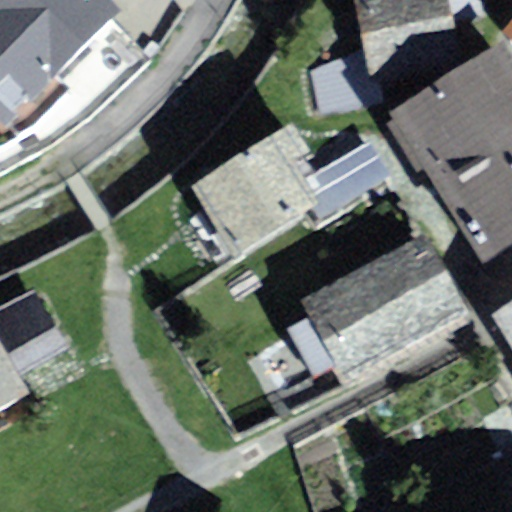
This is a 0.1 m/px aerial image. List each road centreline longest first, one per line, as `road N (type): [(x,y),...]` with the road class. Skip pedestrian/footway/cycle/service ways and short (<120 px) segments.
road 1 (residential): [(482,342),(205,481)]
road 2 (residential): [(213,0),(119,132),(0,200)]
